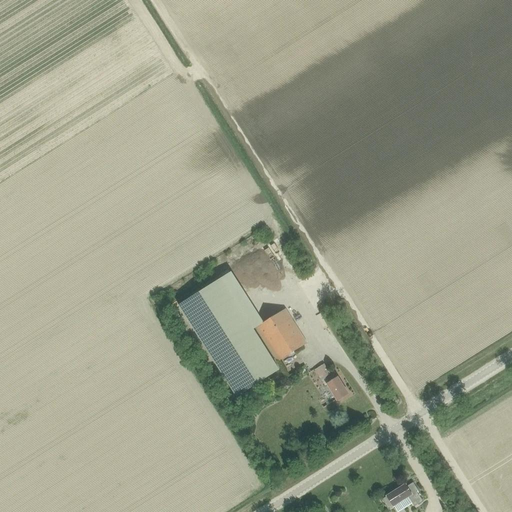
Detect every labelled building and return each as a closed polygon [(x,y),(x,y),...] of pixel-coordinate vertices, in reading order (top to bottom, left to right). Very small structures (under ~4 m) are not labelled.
[(268,259),(268,247),(259,247),(259,253),(264,253),(264,259),(268,259)] [(221,279),(178,306),(236,397),(279,370),(221,279)] [(277,362),(306,343),(285,310),(256,329),(277,362)] [(334,373),(331,375),(324,364),(314,370),(324,386),(327,384),(337,401),(348,394),(337,378),(334,373)] [(394,506),(393,506),(408,497),(414,506),(422,501),(416,491),(411,494),(404,484),(381,499),(388,510),(394,506)]
